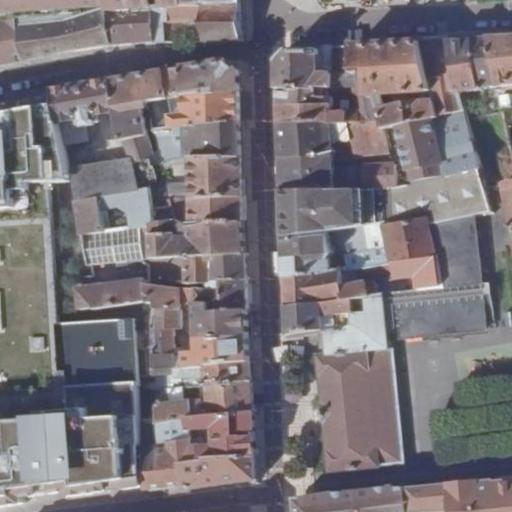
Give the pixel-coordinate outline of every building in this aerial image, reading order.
[(0,0),(0,67),(24,62),(21,25),(31,24),(31,25),(73,21),(109,11),(108,0),(0,0)] [(108,0),(109,11),(109,12),(133,11),(132,0),(108,0)] [(182,0),(132,0),(133,11),(170,7),(183,6),(182,0)] [(243,4),(241,4),(204,5),(204,25),(204,29),(205,43),(243,42),(243,4)] [(166,25),(167,43),(184,43),(184,27),(188,27),(190,26),(190,25),(204,25),(204,5),(183,6),(170,7),(171,24),(166,25)] [(133,11),(109,12),(108,13),(113,47),(141,44),(167,43),(166,25),(171,24),(170,7),(133,11)] [(31,24),(21,25),(24,62),(83,51),(111,47),(112,47),(113,47),(108,13),(109,12),(109,11),(73,21),(31,25),(31,24)] [(511,37),(492,39),(498,87),(504,113),(505,119),(511,118),(510,112),(511,111),(511,37)] [(457,73),(430,79),(438,115),(464,109),(467,108),(463,91),(481,89),(474,39),(451,41),(457,73)] [(492,39),(474,39),(481,89),(498,87),(492,39)] [(451,41),(422,42),(430,79),(457,73),(451,41)] [(422,42),(364,45),(377,93),(393,93),(396,105),(386,107),(385,100),(379,100),(387,128),(400,124),(438,115),(430,79),(422,42)] [(280,62),(281,104),(314,105),(314,100),(328,99),(327,89),(332,87),(355,84),(357,95),(361,124),(349,124),(353,142),(354,148),(357,156),(389,154),(387,149),(393,148),(387,128),(379,100),(377,93),(364,45),(319,47),(320,49),(292,50),(280,62)] [(230,62),(165,72),(169,100),(188,96),(243,91),(242,72),(230,62)] [(165,72),(113,82),(119,111),(118,112),(124,141),(131,156),(132,156),(134,161),(135,163),(155,158),(155,157),(155,154),(151,138),(149,135),(144,110),(149,108),(149,102),(157,101),(157,102),(169,100),(165,72)] [(119,111),(113,82),(55,93),(56,97),(60,123),(62,122),(94,116),(118,112),(119,111)] [(244,122),(243,91),(188,96),(190,116),(190,126),(244,122)] [(314,105),(281,104),(282,123),(349,124),(361,124),(357,95),(343,99),(343,111),(334,111),(334,99),(328,99),(314,100),(314,105)] [(56,97),(0,108),(0,507),(27,503),(26,496),(137,476),(135,318),(53,323),(56,373),(63,373),(65,408),(0,412),(0,210),(30,209),(29,181),(74,182),(72,172),(67,145),(62,122),(60,123),(56,97)] [(158,108),(157,102),(157,101),(149,102),(149,108),(150,111),(158,108)] [(464,109),(438,115),(400,124),(406,149),(410,167),(412,184),(455,176),(480,169),(464,109)] [(94,116),(62,122),(67,145),(91,140),(88,126),(96,125),(94,116)] [(190,126),(190,116),(175,117),(175,128),(186,127),(190,126)] [(175,117),(152,120),(154,130),(175,128),(175,117)] [(245,157),(244,122),(190,126),(186,127),(186,135),(186,159),(245,157)] [(349,124),(282,123),(283,158),(304,157),(334,158),(334,144),(353,142),(349,124)] [(186,135),(186,127),(175,128),(154,130),(155,134),(157,134),(158,137),(174,136),(186,135)] [(176,161),(186,159),(186,135),(174,136),(176,153),(176,161)] [(348,148),(348,158),(349,158),(357,156),(354,148),(348,148)] [(162,164),(176,161),(176,153),(161,156),(162,164)] [(247,196),(245,157),(186,159),(176,161),(162,164),(161,164),(163,171),(176,168),(175,176),(194,175),(195,200),(247,196)] [(155,158),(135,163),(139,186),(158,182),(155,165),(157,165),(155,158)] [(134,161),(118,163),(72,172),(78,202),(140,190),(139,186),(135,163),(134,161)] [(399,167),(284,169),(285,187),(349,188),(400,187),(399,167)] [(349,188),(285,187),(287,241),(333,233),(381,225),(429,218),(432,226),(474,217),(495,213),(487,187),(484,169),(480,169),(455,176),(412,184),(410,167),(399,167),(400,187),(349,188)] [(159,187),(151,189),(155,209),(173,208),(170,200),(161,202),(159,187)] [(140,190),(78,202),(85,234),(176,223),(178,222),(173,208),(155,209),(151,189),(140,190)] [(248,222),(247,196),(195,200),(194,219),(193,226),(248,222)] [(175,199),(170,200),(178,222),(180,222),(186,224),(189,219),(186,200),(175,199)] [(391,296),(355,300),(357,328),(311,334),(312,343),(323,341),(324,356),(320,357),(331,472),(407,465),(395,348),(393,348),(391,340),(487,329),(474,217),(432,226),(437,256),(440,271),(441,277),(444,289),(437,290),(391,296)] [(429,218),(381,225),(385,257),(379,258),(379,264),(437,256),(432,226),(429,218)] [(176,223),(85,234),(91,264),(93,264),(133,260),(143,259),(149,258),(189,257),(249,253),(248,222),(193,226),(192,226),(193,237),(180,238),(180,233),(177,233),(176,223)] [(333,233),(287,241),(288,241),(289,278),(343,270),(348,269),(346,248),(333,246),(333,233)] [(250,278),(249,253),(189,257),(189,274),(189,285),(211,283),(250,278)] [(379,264),(355,268),(356,278),(394,272),(394,280),(440,271),(437,256),(379,264)] [(189,274),(189,257),(149,258),(148,270),(148,272),(161,276),(185,275),(184,274),(189,274)] [(133,260),(93,264),(95,276),(96,280),(135,275),(133,260)] [(348,269),(343,270),(344,286),(356,284),(356,278),(355,268),(348,269)] [(343,270),(289,278),(289,308),(355,300),(391,296),(389,280),(356,284),(344,286),(343,270)] [(434,279),(437,290),(444,289),(441,277),(434,279)] [(250,285),(250,278),(211,283),(212,289),(200,289),(200,297),(200,303),(200,305),(200,315),(251,311),(251,303),(250,285)] [(82,289),(83,309),(119,305),(153,301),(150,284),(151,284),(150,281),(82,289)] [(184,288),(151,284),(150,284),(153,301),(153,303),(159,303),(158,308),(183,310),(183,304),(183,297),(184,288)] [(200,297),(200,289),(184,288),(183,297),(200,297)] [(355,300),(289,308),(290,338),(306,335),(311,334),(357,328),(355,300)] [(183,310),(158,308),(155,329),(175,329),(182,329),(183,310)] [(252,337),(251,311),(200,315),(201,339),(252,337)] [(175,329),(155,329),(157,355),(157,356),(177,355),(177,349),(175,329)] [(253,361),(252,337),(201,339),(201,352),(190,353),(190,354),(190,367),(210,366),(210,364),(253,361)] [(177,355),(157,356),(158,376),(179,375),(184,379),(185,388),(190,387),(254,381),(253,361),(210,364),(210,366),(190,367),(190,354),(177,355)] [(255,412),(254,381),(190,387),(191,397),(191,402),(193,418),(255,412)] [(190,387),(185,388),(176,389),(177,399),(191,397),(190,387)] [(167,405),(166,390),(159,390),(160,406),(167,405)] [(161,423),(193,418),(191,402),(167,405),(160,406),(161,423)] [(256,434),(255,412),(193,418),(161,423),(160,423),(161,436),(162,436),(162,443),(174,442),(193,440),(193,438),(192,431),(215,429),(216,437),(256,434)] [(202,437),(216,437),(215,429),(192,431),(193,438),(202,437)] [(257,455),(256,434),(216,437),(217,446),(203,447),(193,447),(193,440),(174,442),(175,449),(162,450),(163,466),(202,461),(218,456),(257,455)] [(217,446),(216,437),(202,437),(203,447),(217,446)] [(152,448),(144,449),(147,487),(147,490),(185,486),(185,489),(258,479),(257,455),(218,456),(202,461),(163,466),(162,450),(162,446),(151,447),(152,448)] [(511,511),(511,477),(411,486),(413,511),(511,511)] [(413,511),(411,486),(400,487),(398,486),(363,491),(305,497),(299,504),(300,511),(413,511)]
